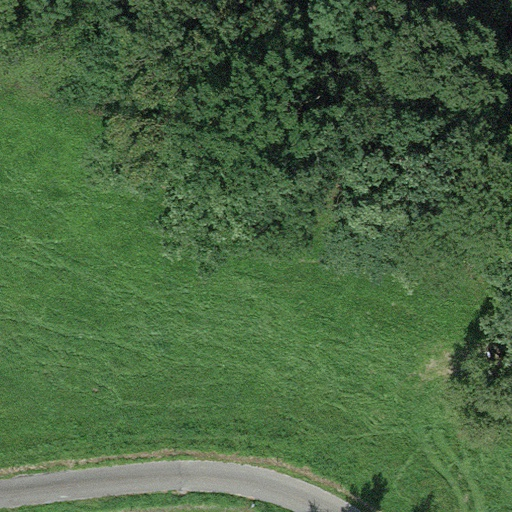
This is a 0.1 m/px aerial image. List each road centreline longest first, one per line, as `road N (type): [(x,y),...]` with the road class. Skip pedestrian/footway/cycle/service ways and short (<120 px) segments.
road 1 (track): [(160,0),(248,57),(511,162)]
road 2 (track): [(334,511),(274,486),(220,480),(0,500)]
